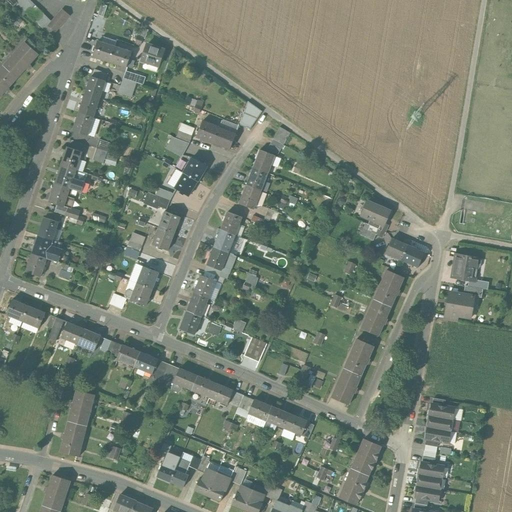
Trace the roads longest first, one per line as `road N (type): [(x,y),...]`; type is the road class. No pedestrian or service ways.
road 1 (residential): [(0,279),(70,51)]
road 2 (track): [(483,0),(442,234)]
road 3 (residential): [(154,339),(354,426)]
road 4 (residential): [(154,339),(198,226),(236,157)]
road 5 (residential): [(404,447),(436,262)]
road 6 (residential): [(354,426),(416,287),(436,262)]
road 7 (residential): [(0,279),(154,339)]
road 8 (residential): [(185,511),(39,463)]
